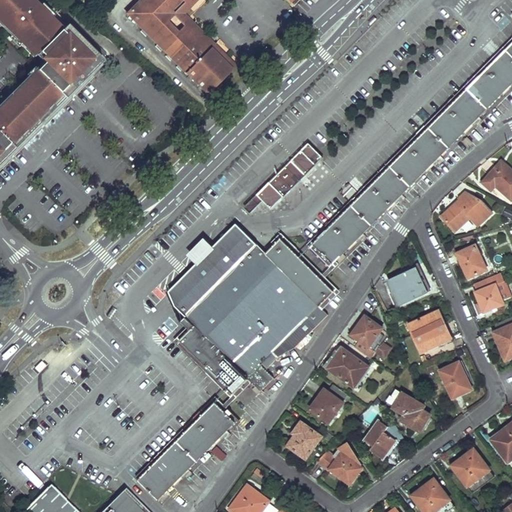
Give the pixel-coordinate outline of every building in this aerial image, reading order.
[(0,0),(0,21),(24,45),(26,42),(37,53),(38,51),(46,59),(0,104),(0,155),(86,69),(84,68),(94,59),(83,48),(85,46),(75,35),(72,38),(63,28),(60,31),(50,21),(52,19),(38,6),(35,9),(30,4),(33,1),(32,0),(0,0)] [(190,0),(142,0),(127,15),(207,96),(231,72),(188,28),(179,37),(177,35),(163,21),(182,3),(185,6),(190,0)] [(197,0),(190,0),(185,6),(175,15),(179,19),(183,15),(197,0)] [(236,67),(183,15),(179,19),(186,26),(188,28),(231,72),(236,67)] [(376,19),(373,16),(366,23),(369,26),(376,19)] [(68,22),(63,28),(72,38),(75,35),(85,46),(83,48),(94,59),(84,68),(86,69),(0,155),(0,170),(107,60),(68,22)] [(188,28),(186,26),(177,35),(179,37),(188,28)] [(334,264),(511,84),(511,43),(508,48),(315,245),(334,264)] [(251,213),(257,206),(264,200),(272,209),(316,165),(303,152),(245,208),(251,213)] [(493,190),(495,187),(498,184),(500,186),(498,188),(511,200),(511,171),(502,162),(484,182),(493,190)] [(461,201),(457,206),(452,210),(451,209),(443,217),(457,232),(472,219),(479,225),(493,213),(482,200),(467,193),(460,200),(461,201)] [(498,216),(492,221),(496,226),(502,220),(498,216)] [(173,288),(179,302),(190,313),(186,318),(194,326),(180,341),(235,395),(249,380),(262,392),(275,378),(261,364),(262,363),(268,369),(279,358),(273,352),(282,343),(292,352),(328,315),(320,307),(334,292),(281,240),(267,253),(236,223),(210,250),(203,244),(194,254),(200,260),(173,288)] [(460,254),(462,258),(463,261),(462,262),(470,279),(488,271),(477,246),(460,254)] [(390,295),(393,294),(396,293),(401,304),(428,293),(418,270),(385,284),(390,295)] [(504,282),(500,274),(474,285),(478,292),(477,293),(487,316),(496,312),(495,310),(506,304),(497,285),(504,282)] [(422,352),(432,348),(442,344),(444,346),(454,342),(441,311),(410,324),(422,352)] [(366,317),(354,336),(361,340),(356,347),(373,360),(377,353),(386,359),(393,349),(382,342),(386,337),(381,333),(384,329),(366,317)] [(511,317),(494,325),(497,332),(511,326),(511,317)] [(511,358),(511,326),(497,332),(495,334),(502,349),(504,353),(507,352),(510,359),(511,358)] [(355,387),(362,377),(370,367),(343,349),(329,369),(355,387)] [(461,363),(451,367),(441,371),(453,399),(473,391),(461,363)] [(343,401),(345,398),(347,396),(333,386),(329,392),(326,389),(311,409),(330,423),(345,403),(343,401)] [(424,407),(410,398),(396,389),(389,400),(396,404),(394,407),(406,415),(402,421),(421,432),(431,416),(422,410),(424,407)] [(236,422),(227,413),(217,403),(140,481),(159,500),(236,422)] [(303,422),(300,427),(297,431),(299,433),(297,436),(289,446),(307,459),(323,437),(303,422)] [(511,422),(505,426),(508,430),(493,441),(509,462),(511,459),(511,422)] [(391,447),(394,444),(397,440),(386,432),(389,428),(382,423),(368,441),(375,446),(384,453),(390,445),(391,447)] [(349,485),(362,469),(360,467),(362,466),(349,445),(341,450),(343,453),(338,459),(335,457),(328,451),(319,460),(330,469),(331,467),(337,472),(335,473),(349,485)] [(371,451),(380,457),(384,453),(375,446),(371,451)] [(335,457),(338,459),(343,453),(341,450),(335,457)] [(491,471),(492,471),(492,470),(477,450),(468,456),(469,458),(456,469),(474,494),(496,477),(491,471)] [(256,467),(251,477),(261,482),(266,473),(256,467)] [(427,486),(428,488),(429,489),(416,499),(426,511),(449,511),(455,507),(436,480),(427,486)] [(272,511),(275,509),(268,504),(269,501),(257,492),(252,494),(246,489),(231,509),(234,511),(272,511)] [(142,511),(126,495),(108,511),(72,511),(51,491),(29,511),(142,511)] [(511,511),(511,503),(502,511),(511,511)]
